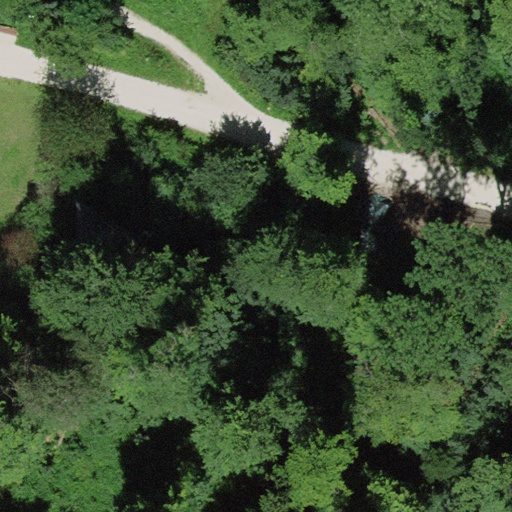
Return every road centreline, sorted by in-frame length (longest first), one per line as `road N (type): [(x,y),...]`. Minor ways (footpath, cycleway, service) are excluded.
road 1 (track): [(511,202),(248,125)]
road 2 (track): [(248,125),(0,57)]
